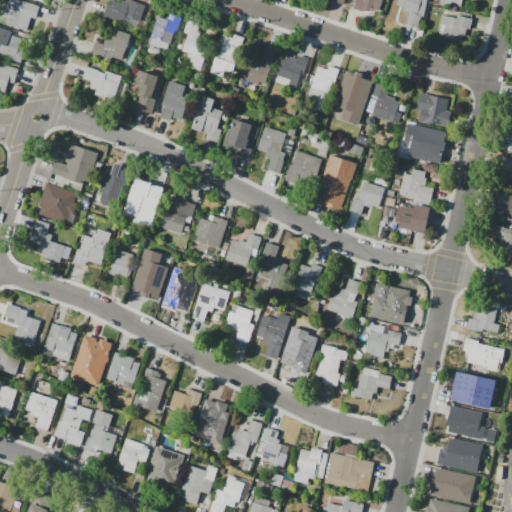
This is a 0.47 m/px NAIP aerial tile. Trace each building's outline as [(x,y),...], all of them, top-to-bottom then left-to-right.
[(8,25),(10,18),(4,16),(9,0),(20,0),(57,11),(53,22),(45,19),(44,21),(38,19),(35,27),(30,25),(28,31),(8,25)] [(103,17),(108,4),(110,5),(112,0),(121,3),(122,0),(128,2),(128,0),(131,0),(145,5),(138,28),(103,17)] [(382,0),(379,11),(371,8),(370,11),(365,9),(364,12),(353,9),(356,0),(382,0)] [(397,0),(427,0),(424,17),(422,16),(418,27),(405,23),(409,13),(402,10),(404,7),(396,5),(397,0)] [(151,37),(158,17),(167,20),(169,13),(182,18),(178,30),(175,29),(170,44),(169,43),(167,49),(150,43),(152,38),(151,37)] [(441,15),(456,18),(457,15),(472,19),(470,30),(467,29),(466,35),(463,34),(463,37),(460,37),(459,41),(436,36),(441,15)] [(201,71),(191,68),(193,63),(190,62),(192,57),(189,56),(189,53),(183,51),(188,34),(184,32),(188,19),(200,24),(198,31),(201,32),(199,36),(202,37),(199,45),(209,48),(201,71)] [(0,29),(2,30),(2,32),(27,40),(20,62),(0,55),(0,29)] [(121,60),(117,59),(119,60),(118,63),(116,63),(90,55),(95,41),(104,44),(106,36),(110,37),(112,30),(118,32),(119,30),(132,34),(126,51),(125,50),(121,60)] [(211,72),(224,34),(233,37),(234,34),(244,37),(241,45),(243,46),(234,72),(224,69),(222,76),(211,72)] [(265,83),(260,82),(259,85),(246,81),(247,77),(243,76),(246,66),(250,67),(254,55),(260,57),(264,45),(277,50),(265,83)] [(275,80),(284,54),(297,59),(298,56),(308,60),(304,73),(301,72),(296,87),(275,80)] [(5,93),(0,91),(0,65),(5,67),(6,65),(19,69),(14,83),(9,82),(5,93)] [(87,66),(99,71),(99,70),(103,71),(104,70),(122,76),(120,81),(127,84),(121,100),(110,96),(109,99),(94,94),(96,88),(91,86),(93,82),(83,78),(87,66)] [(326,113),(305,106),(318,66),(328,70),(330,66),(340,69),(333,92),(330,93),(329,94),(328,95),(328,97),(328,99),(330,101),(326,113)] [(152,115),(148,114),(148,113),(145,112),(144,111),(143,110),(143,109),(144,106),(140,104),(142,97),(140,96),(139,96),(139,95),(139,94),(142,83),(137,81),(140,70),(165,78),(160,92),(157,91),(155,98),(157,99),(152,115)] [(347,70),(355,73),(356,70),(363,72),(362,76),(373,79),(359,122),(341,116),(345,107),(335,104),(347,70)] [(307,75),(314,77),(311,84),(305,82),(307,75)] [(240,79),(246,81),(244,87),(238,85),(240,79)] [(161,118),(165,105),(162,105),(170,81),(186,86),(184,93),(190,94),(182,121),(172,117),(170,121),(161,118)] [(366,111),(371,94),(373,95),(377,82),(390,87),(387,96),(395,98),(394,100),(399,102),(399,104),(406,106),(404,112),(397,109),(393,121),(373,115),(373,113),(366,111)] [(450,99),(448,111),(451,111),(448,127),(418,121),(420,111),(417,110),(421,93),(450,99)] [(218,141),(206,137),(208,133),(192,128),(196,115),(195,115),(201,95),(215,99),(212,108),(223,111),(218,128),(222,129),(218,141)] [(250,159),(234,154),(235,151),(224,148),(230,131),(231,132),(235,119),(260,127),(250,159)] [(280,173),(268,169),(271,158),(267,157),(268,152),(258,149),(265,126),(286,133),(280,152),(285,153),(282,162),(283,163),(280,173)] [(445,137),(439,166),(422,162),(422,159),(411,157),(412,148),(406,147),(407,142),(402,141),(405,128),(410,129),(410,130),(445,137)] [(357,141),(359,134),(369,138),(367,144),(357,141)] [(361,156),(348,152),(351,143),(364,147),(361,156)] [(101,154),(92,183),(82,180),(81,183),(54,174),(57,162),(67,165),(68,160),(65,159),(70,144),(101,154)] [(407,149),(405,158),(395,156),(397,147),(407,149)] [(297,150),(322,158),(314,184),(298,179),(296,184),(285,180),(290,164),(292,165),(297,150)] [(358,163),(352,181),(351,180),(341,210),(325,205),(326,201),(316,198),(331,154),(358,163)] [(506,157),(511,158),(511,171),(503,169),(506,157)] [(128,172),(116,209),(91,201),(95,190),(99,191),(105,171),(111,173),(115,163),(122,165),(120,170),(128,172)] [(400,194),(404,174),(411,175),(413,169),(426,172),(425,178),(426,178),(425,186),(433,188),(431,200),(400,194)] [(137,178),(165,187),(153,224),(125,215),(137,178)] [(364,181),(385,188),(379,208),(373,206),(372,208),(364,205),(362,214),(350,210),(353,198),(358,200),(364,181)] [(76,193),(73,201),(80,204),(73,225),(39,214),(41,205),(39,204),(46,183),(76,193)] [(511,219),(495,216),(497,207),(494,206),(497,192),(511,195),(511,219)] [(196,203),(189,223),(185,222),(182,233),(161,226),(171,195),(196,203)] [(385,205),(387,197),(396,199),(394,207),(385,205)] [(400,227),(402,214),(413,216),(415,204),(431,207),(426,233),(400,227)] [(382,215),(384,206),(393,208),(391,217),(382,215)] [(229,221),(220,249),(209,246),(207,254),(190,248),(200,217),(208,219),(209,214),(229,221)] [(67,259),(61,257),(60,260),(38,252),(41,245),(29,241),(33,228),(34,229),(37,220),(50,224),(47,233),(53,235),(51,241),(71,248),(67,259)] [(488,236),(491,224),(504,227),(511,228),(511,256),(503,254),(504,252),(500,251),(501,246),(498,245),(500,239),(488,236)] [(73,262),(78,249),(80,250),(85,235),(96,239),(99,229),(111,233),(101,265),(100,265),(98,270),(73,262)] [(262,237),(256,257),(251,255),(247,267),(225,260),(232,239),(238,241),(239,239),(247,241),(249,233),(262,237)] [(278,298),(267,294),(272,277),(262,273),(268,256),(263,254),(267,242),(280,246),(276,257),(283,259),(281,263),(288,265),(278,298)] [(117,249),(134,254),(129,269),(131,270),(127,284),(117,281),(118,277),(109,273),(117,249)] [(159,299),(132,290),(143,256),(170,265),(159,299)] [(310,295),(293,290),(301,264),(311,267),(312,263),(323,267),(318,280),(315,279),(310,295)] [(164,301),(173,274),(189,279),(185,291),(186,291),(188,284),(197,287),(189,313),(170,307),(171,304),(164,301)] [(328,309),(333,291),(339,293),(341,288),(346,290),(349,279),(361,283),(355,300),(358,302),(353,317),(328,309)] [(192,317),(196,305),(197,305),(199,298),(205,299),(209,285),(226,291),(220,310),(214,307),(212,312),(208,310),(204,321),(192,317)] [(404,319),(406,307),(394,305),(396,289),(373,286),(372,293),(376,294),(373,317),(388,319),(388,317),(404,319)] [(14,339),(19,325),(14,324),(15,319),(4,316),(8,303),(21,308),(28,311),(27,316),(40,321),(32,345),(14,339)] [(236,339),(239,330),(225,326),(232,304),(253,311),(249,323),(254,324),(248,343),(236,339)] [(469,318),(473,319),(474,311),(476,312),(478,305),(497,309),(494,324),(499,325),(497,333),(483,329),(482,332),(467,328),(469,318)] [(277,359),(265,355),(269,343),(262,341),(263,339),(257,337),(261,325),(260,325),(263,314),(278,319),(280,313),(291,316),(277,359)] [(383,358),(365,354),(370,331),(365,330),(366,326),(368,327),(369,321),(375,322),(374,324),(380,325),(385,326),(385,325),(390,326),(389,330),(401,332),(398,345),(390,344),(388,352),(384,351),(383,358)] [(68,361),(52,355),(53,351),(44,348),(53,323),(61,326),(61,325),(72,328),(71,331),(77,333),(68,361)] [(282,362),(294,324),(319,332),(306,370),(282,362)] [(84,335),(97,339),(96,341),(99,342),(100,338),(108,341),(107,342),(113,344),(108,357),(109,358),(108,363),(106,362),(99,386),(71,377),(84,335)] [(466,338),(478,341),(478,343),(504,349),(501,362),(498,362),(496,371),(488,369),(487,372),(467,367),(468,364),(466,363),(468,355),(462,353),(466,338)] [(316,375),(323,344),(339,348),(339,349),(348,351),(346,361),(340,359),(337,373),(340,373),(340,374),(346,375),(344,383),(339,381),(337,387),(322,383),(323,377),(316,375)] [(16,375),(0,369),(0,347),(22,355),(16,375)] [(115,352),(133,358),(132,361),(140,364),(135,377),(128,374),(127,379),(117,375),(115,381),(106,378),(115,352)] [(351,395),(352,387),(357,388),(360,374),(362,374),(364,367),(380,371),(380,373),(392,376),(389,388),(377,386),(375,395),(372,395),(371,400),(351,395)] [(157,412),(135,405),(145,375),(144,375),(146,368),(158,372),(158,373),(162,375),(161,378),(167,380),(157,412)] [(489,409),(452,400),(458,372),(495,381),(489,409)] [(17,389),(8,416),(0,413),(0,389),(1,384),(17,389)] [(89,394),(91,386),(100,389),(98,397),(89,394)] [(175,390),(186,394),(188,388),(202,393),(201,397),(204,397),(198,415),(170,406),(175,390)] [(48,430),(36,426),(39,418),(31,415),(32,411),(26,409),(31,391),(58,400),(48,430)] [(65,402),(68,394),(79,397),(76,406),(65,402)] [(206,399),(216,402),(217,401),(228,404),(226,411),(231,413),(220,445),(209,441),(210,439),(200,436),(201,435),(194,433),(206,399)] [(451,432),(453,421),(448,420),(452,403),(486,411),(483,425),(486,426),(483,440),(451,432)] [(80,447),(66,442),(67,439),(65,438),(65,439),(55,435),(56,431),(51,429),(52,426),(57,428),(59,421),(62,422),(64,416),(62,416),(62,414),(57,412),(58,408),(64,409),(64,408),(66,409),(66,407),(76,410),(77,405),(92,410),(88,421),(83,419),(82,422),(81,422),(78,430),(85,432),(80,447)] [(112,453),(100,449),(98,454),(84,449),(88,437),(90,437),(95,423),(92,422),(96,409),(113,415),(107,432),(118,436),(112,453)] [(245,459),(237,456),(236,459),(231,457),(231,454),(228,453),(234,434),(237,434),(239,429),(246,431),(250,419),(263,423),(256,443),(251,441),(245,459)] [(255,456),(265,428),(266,428),(266,427),(279,431),(276,439),(280,440),(278,443),(286,446),(287,446),(288,447),(288,448),(286,454),(287,454),(282,471),(273,468),(275,463),(269,461),(268,462),(260,459),(261,458),(255,456)] [(490,431),(496,432),(493,444),(487,442),(490,431)] [(440,464),(444,445),(449,446),(451,437),(463,440),(484,445),(477,472),(440,464)] [(126,438),(144,444),(144,445),(148,446),(147,448),(151,449),(146,463),(138,461),(134,473),(123,470),(124,467),(117,464),(126,438)] [(330,452),(337,454),(340,443),(347,445),(347,444),(358,446),(356,458),(374,462),(368,492),(357,489),(357,491),(346,489),(347,487),(343,486),(343,484),(341,484),(340,488),(328,485),(329,481),(324,480),(330,452)] [(156,446),(184,455),(173,491),(146,482),(153,463),(151,462),(156,446)] [(294,481),(301,449),(311,451),(312,447),(322,450),(322,452),(328,454),(322,480),(313,478),(312,481),(309,480),(308,477),(307,483),(294,481)] [(242,469),(245,459),(253,462),(249,472),(242,469)] [(190,465),(205,470),(207,465),(218,468),(209,494),(201,492),(197,504),(186,501),(187,498),(180,496),(190,465)] [(430,491),(432,483),(434,483),(438,468),(477,477),(472,500),(430,491)] [(280,487),(270,484),(273,473),(283,476),(280,487)] [(210,511),(217,489),(223,491),(228,475),(251,482),(245,502),(240,500),(239,502),(236,501),(234,507),(226,504),(223,511),(210,511)] [(284,479),(294,483),(291,493),(280,490),(284,479)] [(19,511),(1,511),(0,511),(0,481),(12,485),(9,492),(12,493),(11,497),(15,499),(14,500),(21,503),(20,508),(21,508),(19,511)] [(321,486),(329,488),(325,505),(318,503),(321,486)] [(28,511),(38,492),(54,499),(48,511),(28,511)] [(249,511),(253,501),(254,502),(256,496),(270,500),(268,506),(273,508),(273,509),(276,510),(275,511),(249,511)] [(344,499),(364,503),(361,511),(322,511),(323,507),(326,507),(327,502),(342,506),(344,499)] [(426,511),(427,507),(429,507),(431,499),(478,509),(477,511),(426,511)]
